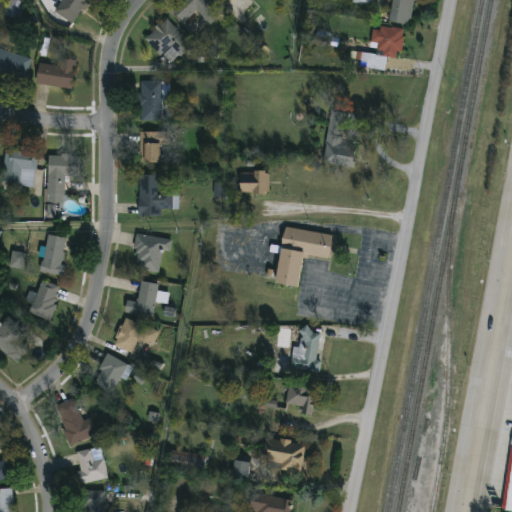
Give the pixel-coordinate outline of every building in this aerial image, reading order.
[(20,20),(27,3),(19,0),(10,0),(5,15),(20,20)] [(86,0),(86,1),(88,3),(82,12),(80,10),(71,23),(39,2),(40,0),(86,0)] [(208,0),(221,13),(209,25),(195,11),(183,23),(170,10),(180,0),(208,0)] [(385,0),(385,15),(369,15),(369,3),(350,2),(350,0),(385,0)] [(414,0),(409,26),(388,22),(392,0),(414,0)] [(165,21),(190,48),(179,58),(177,56),(169,63),(161,54),(159,56),(144,40),(155,30),(154,28),(161,21),(163,23),(165,21)] [(403,29),(402,36),(404,36),(402,53),(399,52),(398,58),(386,57),(384,71),(366,69),(368,54),(375,55),(376,43),(370,43),(372,30),(380,31),(381,26),(403,29)] [(0,49),(31,60),(25,77),(0,69),(0,49)] [(76,59),(70,89),(35,82),(39,63),(58,67),(60,56),(76,59)] [(161,81),(161,82),(170,82),(170,119),(141,120),(141,105),(138,105),(138,92),(141,92),(141,81),(161,81)] [(357,148),(353,167),(322,161),(331,107),(348,110),(341,145),(357,148)] [(161,131),(169,132),(169,142),(161,142),(160,162),(139,162),(139,130),(161,131)] [(16,145),(39,148),(36,170),(35,170),(33,185),(19,184),(18,191),(0,189),(0,181),(5,146),(16,147),(16,145)] [(70,152),(70,155),(78,155),(78,176),(69,175),(69,181),(64,181),(63,203),(43,202),(44,188),(47,188),(48,154),(61,155),(61,152),(70,152)] [(265,169),(265,172),(269,172),(269,191),(264,191),(264,194),(254,194),(254,192),(236,191),(236,186),(239,186),(240,171),(253,171),(253,169),(265,169)] [(160,173),(160,190),(172,190),(172,208),(161,209),(161,215),(138,215),(138,173),(160,173)] [(214,197),(224,197),(223,178),(214,179),(214,197)] [(45,218),(57,218),(57,205),(45,204),(45,218)] [(332,234),(328,258),(310,255),(310,257),(302,256),(298,286),(275,282),(285,226),(332,234)] [(172,239),(170,250),(163,249),(159,270),(138,266),(139,262),(136,261),(137,253),(135,253),(135,248),(133,247),(136,232),(172,239)] [(65,237),(60,264),(65,265),(63,275),(38,270),(40,260),(42,260),(43,257),(37,256),(39,245),(45,246),(47,234),(65,237)] [(10,267),(23,270),(26,253),(12,251),(10,267)] [(59,286),(54,297),(56,297),(53,303),(57,304),(50,320),(28,311),(31,303),(25,301),(29,290),(36,293),(42,279),(59,286)] [(128,279),(157,283),(152,316),(124,311),(126,299),(135,301),(138,293),(126,291),(128,279)] [(0,324),(8,317),(25,334),(20,339),(29,348),(15,362),(0,347),(0,324)] [(125,317),(159,331),(153,345),(138,339),(133,352),(114,344),(116,338),(114,337),(119,324),(122,325),(125,317)] [(321,333),(316,359),(321,360),(319,372),(290,367),(294,346),(298,347),(300,338),(302,336),(298,330),(307,324),(312,331),(321,333)] [(133,367),(126,380),(120,377),(111,393),(93,383),(101,370),(98,368),(106,352),(133,367)] [(315,392),(311,415),(303,413),(305,407),(285,403),(289,382),(309,386),(308,391),(315,392)] [(72,397),(83,421),(89,417),(97,432),(69,447),(61,431),(65,429),(59,418),(61,417),(55,406),(72,397)] [(277,409),(278,400),(264,399),(263,407),(277,409)] [(511,509),(502,508),(511,436),(511,509)] [(291,440),(290,443),(305,446),(300,473),(281,469),(282,463),(256,458),(258,447),(263,448),(266,438),(280,441),(280,437),(291,440)] [(90,448),(93,460),(103,458),(107,477),(79,483),(76,471),(80,470),(76,451),(90,448)] [(206,455),(203,474),(167,468),(170,449),(206,455)] [(0,459),(3,458),(12,473),(0,480),(0,459)] [(249,462),(246,481),(230,479),(233,459),(249,462)] [(0,511),(0,488),(12,488),(13,507),(10,507),(10,511),(15,511),(0,511)] [(104,490),(104,511),(83,511),(83,507),(80,507),(80,490),(104,490)] [(261,494),(292,500),(289,511),(256,511),(257,508),(255,507),(257,495),(260,496),(261,494)]
